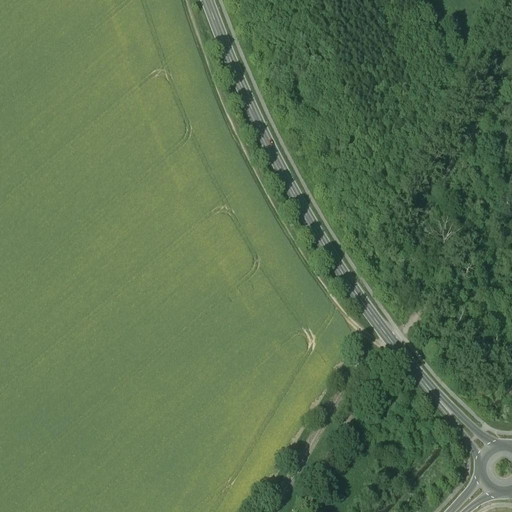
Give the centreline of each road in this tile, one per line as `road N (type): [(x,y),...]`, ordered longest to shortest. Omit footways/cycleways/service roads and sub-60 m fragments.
road 1 (track): [(184,0),(248,164),(307,265),(357,331),(385,352),(479,241),(511,188)]
road 2 (secondary): [(449,414),(393,347),(299,206),(206,0)]
